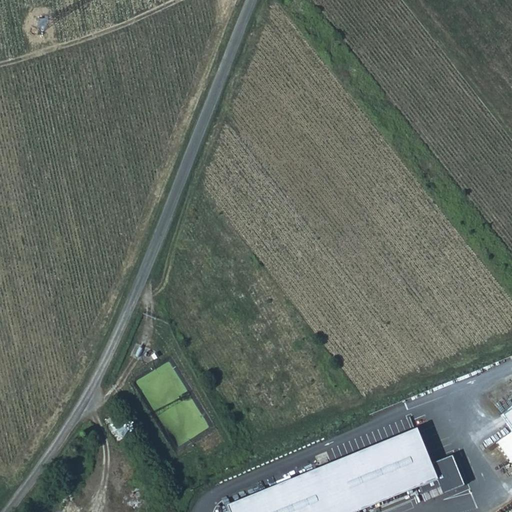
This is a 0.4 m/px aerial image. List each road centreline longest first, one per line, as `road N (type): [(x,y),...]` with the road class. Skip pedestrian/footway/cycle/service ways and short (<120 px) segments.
road 1 (unclassified): [(10,511),(81,415),(249,0)]
road 2 (unknown): [(450,399),(214,511)]
road 3 (track): [(0,64),(177,0)]
